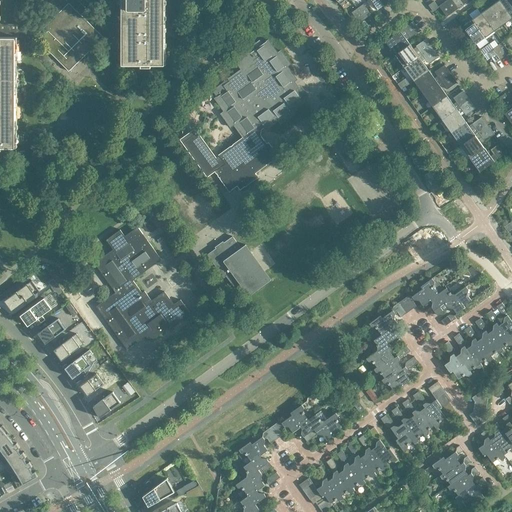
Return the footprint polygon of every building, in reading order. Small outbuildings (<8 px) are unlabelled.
[(81,15),(87,9),(80,2),(81,0),(122,0),(123,64),(122,64),(122,65),(141,65),(143,65),(151,65),(165,65),(165,64),(164,64),(163,0),(53,0),(44,9),(49,14),(34,30),(18,30),(18,24),(7,24),(0,24),(0,146),(2,147),(3,147),(16,147),(16,146),(15,146),(15,38),(16,38),(16,37),(18,37),(23,37),(35,37),(50,52),(67,69),(92,43),(95,46),(103,37),(93,27),(81,15)] [(384,6),(379,0),(370,0),(378,10),(384,6)] [(458,8),(452,0),(447,0),(445,2),(453,12),(458,8)] [(464,4),(460,0),(452,0),(458,8),(464,4)] [(511,18),(511,17),(499,0),(490,6),(504,25),(511,18)] [(511,0),(499,0),(511,17),(511,0)] [(439,8),(434,1),(429,5),(433,12),(439,8)] [(453,12),(445,2),(439,6),(447,17),(453,12)] [(371,15),(363,4),(358,8),(365,19),(371,15)] [(504,25),(490,6),(481,13),(494,31),(504,25)] [(365,19),(358,8),(352,12),(360,23),(365,19)] [(494,31),(481,13),(472,19),(485,38),(494,31)] [(485,38),(472,19),(463,26),(476,44),(485,38)] [(420,30),(413,21),(403,28),(410,37),(420,30)] [(410,44),(400,31),(386,41),(395,55),(410,44)] [(432,48),(426,39),(416,46),(422,55),(432,48)] [(267,143),(260,135),(261,129),(264,127),(266,130),(279,121),(281,124),(294,114),(292,111),(305,101),(294,86),(292,88),(290,85),(297,79),(288,66),(291,64),(281,50),(278,53),(268,40),(250,54),(256,62),(244,71),(242,69),(228,79),(235,88),(232,90),(230,88),(215,98),(224,111),(221,114),(231,127),(234,125),(244,138),(242,139),(243,139),(216,159),(195,130),(181,141),(180,141),(207,178),(209,176),(215,172),(230,191),(237,186),(240,190),(258,177),(255,173),(279,156),(269,142),(267,143)] [(92,43),(67,69),(69,71),(95,46),(92,43)] [(419,57),(410,44),(395,55),(405,68),(419,57)] [(506,55),(499,45),(493,49),(501,59),(506,55)] [(438,56),(437,54),(432,48),(422,55),(429,63),(438,56)] [(501,59),(493,49),(487,53),(495,63),(501,59)] [(429,70),(419,57),(405,68),(414,80),(429,70)] [(451,74),(445,65),(435,72),(441,81),(451,74)] [(438,83),(429,70),(414,80),(423,93),(438,83)] [(457,82),(451,74),(441,81),(447,89),(457,82)] [(215,94),(224,87),(224,86),(222,83),(220,84),(212,90),(215,94)] [(447,96),(438,83),(423,93),(433,106),(447,96)] [(470,100),(463,91),(454,98),(460,107),(470,100)] [(511,103),(505,94),(495,100),(502,110),(511,103)] [(457,109),(447,96),(433,106),(442,119),(457,109)] [(476,108),(470,100),(460,107),(466,115),(476,108)] [(466,122),(457,109),(442,119),(451,132),(466,122)] [(488,125),(482,117),(472,124),(478,132),(488,125)] [(475,135),(466,122),(451,132),(461,145),(475,135)] [(495,134),(488,125),(478,132),(485,141),(495,134)] [(485,148),(475,135),(461,145),(470,158),(485,148)] [(507,152),(501,143),(491,150),(497,159),(507,152)] [(494,161),(485,148),(470,158),(480,172),(494,161)] [(151,340),(189,313),(190,313),(181,300),(173,305),(169,300),(170,299),(165,291),(152,301),(145,291),(142,293),(133,281),(136,279),(136,278),(136,277),(160,259),(161,260),(162,259),(147,240),(144,243),(140,237),(143,234),(138,227),(125,236),(120,230),(120,231),(108,240),(107,239),(107,240),(114,249),(95,263),(95,264),(96,263),(105,276),(104,276),(107,280),(108,279),(117,292),(96,306),(99,310),(100,310),(128,348),(127,348),(127,349),(140,340),(138,336),(144,332),(146,336),(150,341),(151,341),(151,340)] [(270,280),(250,252),(245,246),(246,245),(241,248),(233,236),(207,255),(224,278),(226,276),(237,291),(244,286),(250,294),(249,295),(249,296),(271,280),(271,279),(270,280)] [(429,297),(437,292),(434,287),(435,287),(434,285),(434,281),(432,278),(421,286),(423,289),(412,296),(408,296),(403,299),(411,310),(416,306),(412,301),(415,299),(420,300),(421,302),(421,303),(423,306),(431,300),(429,297)] [(40,291),(32,280),(4,300),(12,311),(40,291)] [(464,305),(471,300),(468,296),(469,295),(468,294),(469,290),(466,287),(455,294),(457,297),(447,305),(445,303),(434,310),(438,315),(449,307),(454,308),(455,311),(457,314),(466,308),(464,305)] [(447,305),(457,297),(455,294),(452,294),(451,292),(450,292),(447,288),(439,293),(437,292),(429,297),(431,300),(433,302),(432,307),(434,310),(445,303),(447,305)] [(44,298),(21,315),(28,326),(38,319),(41,323),(45,320),(42,316),(52,309),(52,308),(57,304),(50,294),(44,298)] [(411,310),(403,299),(398,303),(406,313),(411,310)] [(66,306),(73,316),(77,313),(70,303),(66,306)] [(394,318),(395,313),(397,312),(401,317),(406,313),(398,303),(394,306),(393,310),(382,318),(381,315),(369,324),(372,327),(375,327),(377,329),(377,328),(380,332),(388,327),(390,330),(390,329),(398,324),(396,321),(394,318)] [(511,321),(508,315),(508,311),(502,303),(497,306),(505,317),(504,322),(501,324),(499,326),(504,334),(507,332),(511,339),(511,321)] [(504,334),(499,326),(497,323),(497,319),(491,310),(486,314),(494,325),(493,330),(491,332),(488,333),(488,334),(494,341),(496,340),(502,348),(502,347),(506,345),(508,344),(511,345),(511,344),(511,339),(507,332),(504,334)] [(445,326),(456,318),(454,315),(450,315),(441,321),(445,326)] [(58,318),(38,333),(46,344),(66,329),(58,318)] [(494,341),(488,334),(488,333),(486,330),(487,327),(481,318),(475,322),(483,333),(482,338),(480,339),(478,341),(477,341),(483,349),(485,347),(491,355),(495,352),(496,353),(497,352),(501,353),(504,350),(502,347),(502,348),(496,340),(494,341)] [(483,349),(477,341),(478,341),(475,338),(476,334),(470,326),(465,330),(472,340),(472,345),(469,347),(467,349),(472,357),(475,355),(480,363),(481,363),(484,360),(485,361),(487,360),(490,360),(493,358),(491,355),(485,347),(483,349)] [(388,343),(399,335),(397,332),(392,331),(390,329),(390,330),(388,327),(380,332),(382,334),(374,340),(377,345),(376,345),(378,347),(377,350),(379,353),(390,346),(388,343)] [(472,357),(467,349),(465,346),(465,342),(459,333),(454,337),(462,348),(461,353),(459,355),(456,356),(456,357),(461,365),(464,363),(469,371),(470,371),(474,368),(474,369),(476,367),(480,368),(483,366),(481,363),(480,363),(475,355),(472,357)] [(84,344),(77,334),(54,350),(62,360),(84,344)] [(391,353),(392,348),(403,340),(399,335),(388,343),(390,346),(379,353),(377,350),(366,358),(369,361),(372,362),(374,363),(377,367),(378,367),(385,362),(387,364),(395,358),(393,356),(391,353)] [(461,365),(456,357),(456,356),(454,354),(455,350),(449,341),(443,345),(451,356),(450,361),(448,363),(448,362),(445,365),(451,373),(453,371),(459,379),(463,376),(465,375),(469,376),(472,374),(470,371),(469,371),(464,363),(461,365)] [(399,363),(400,359),(411,351),(407,346),(398,352),(398,356),(395,358),(387,364),(385,362),(378,367),(377,367),(374,369),(376,372),(380,373),(381,374),(382,374),(385,377),(385,378),(393,372),(395,374),(403,369),(402,368),(401,366),(399,363)] [(65,367),(73,378),(84,370),(87,375),(99,366),(95,362),(98,360),(90,350),(74,361),(74,363),(71,363),(65,367)] [(406,374),(408,370),(418,362),(415,356),(406,362),(405,366),(402,368),(403,369),(395,374),(393,372),(385,378),(385,377),(382,380),(384,383),(388,383),(389,385),(390,384),(393,389),(401,383),(402,386),(411,380),(408,377),(406,374)] [(104,384),(97,373),(81,385),(88,396),(104,384)] [(432,393),(442,386),(438,381),(428,388),(432,393)] [(435,398),(445,391),(442,386),(432,393),(435,398)] [(366,392),(375,403),(380,400),(371,389),(366,392)] [(439,403),(449,396),(445,391),(435,398),(436,399),(439,403)] [(488,399),(482,391),(472,398),(475,402),(488,399)] [(115,392),(95,406),(101,418),(122,402),(115,392)] [(446,417),(444,414),(440,409),(442,407),(439,403),(436,399),(431,403),(426,402),(418,392),(413,395),(419,404),(423,404),(425,407),(431,415),(428,417),(434,425),(436,428),(439,426),(440,422),(441,421),(441,420),(445,417),(446,417)] [(442,407),(450,402),(452,401),(449,396),(439,403),(442,407)] [(365,409),(356,398),(352,401),(360,412),(365,409)] [(434,425),(428,417),(431,415),(425,407),(420,411),(415,410),(408,399),(402,403),(408,411),(412,412),(414,415),(420,423),(418,425),(423,433),(426,436),(429,433),(429,430),(431,428),(430,428),(434,425)] [(486,409),(488,399),(475,402),(474,407),(486,409)] [(444,414),(453,407),(450,402),(442,407),(440,409),(444,414)] [(299,423),(307,418),(307,417),(306,417),(304,414),(304,413),(303,411),(304,408),(302,405),(291,413),(292,415),(282,423),(278,422),(273,425),(281,436),(286,433),(282,427),(284,426),(289,427),(291,429),(293,432),(301,426),(299,423)] [(423,433),(418,425),(420,423),(414,415),(410,418),(405,418),(397,407),(392,411),(398,419),(401,420),(404,423),(409,431),(407,433),(413,440),(415,443),(418,441),(419,437),(420,436),(420,435),(423,433)] [(447,419),(457,412),(453,407),(444,414),(446,417),(445,417),(447,419)] [(484,419),(486,409),(474,407),(473,412),(484,419)] [(484,419),(473,412),(469,415),(476,424),(484,419)] [(333,432),(341,426),(338,422),(339,421),(337,420),(338,416),(336,413),(325,421),(327,423),(316,431),(315,429),(304,437),(307,442),(318,434),(323,435),(325,437),(327,440),(335,434),(333,432)] [(316,431),(327,423),(325,421),(321,420),(320,418),(320,419),(316,414),(308,420),(307,418),(299,423),(301,426),(302,428),(302,434),(301,434),(304,437),(315,429),(316,431)] [(511,424),(510,421),(510,417),(508,414),(503,418),(507,424),(506,429),(504,430),(503,430),(501,432),(507,440),(509,438),(511,442),(511,424)] [(413,440),(407,433),(409,431),(404,423),(399,426),(394,425),(386,415),(381,418),(387,427),(391,427),(399,438),(396,440),(404,451),(407,449),(408,445),(409,444),(409,443),(413,440)] [(507,440),(501,432),(499,429),(500,425),(497,422),(492,426),(496,431),(495,437),(493,438),(492,438),(490,440),(496,448),(498,446),(504,454),(508,451),(509,452),(510,451),(511,450),(511,442),(509,438),(507,440)] [(281,436),(273,425),(268,429),(276,440),(281,436)] [(388,450),(380,439),(380,435),(374,427),(369,431),(377,442),(376,447),(374,448),(373,448),(371,450),(377,458),(379,456),(385,464),(389,461),(390,462),(391,461),(395,462),(398,459),(390,448),(388,450)] [(0,448),(11,439),(7,435),(9,433),(6,429),(0,434),(0,448)] [(264,445),(265,440),(267,438),(271,443),(276,440),(268,429),(263,433),(263,436),(252,444),(250,442),(239,450),(241,453),(245,454),(246,455),(247,455),(250,459),(258,453),(260,456),(268,450),(266,447),(264,445)] [(496,448),(490,440),(488,437),(489,433),(487,430),(481,434),(485,439),(484,444),(482,446),(479,448),(485,456),(487,454),(493,462),(497,459),(498,459),(499,458),(503,459),(506,457),(504,454),(498,446),(496,448)] [(377,458),(371,450),(369,447),(370,443),(364,435),(358,438),(366,449),(365,454),(363,456),(360,458),(366,466),(368,464),(374,472),(378,469),(379,470),(380,469),(384,469),(387,467),(385,464),(379,456),(377,458)] [(0,459),(1,461),(20,447),(17,443),(15,444),(11,439),(0,448),(0,459)] [(366,466),(360,458),(358,455),(359,451),(353,442),(348,446),(356,457),(355,462),(352,464),(350,465),(350,466),(355,474),(358,472),(363,480),(364,479),(368,477),(370,476),(374,477),(377,475),(374,472),(368,464),(366,466)] [(457,460),(458,454),(463,451),(460,445),(457,447),(456,451),(445,459),(444,457),(432,465),(435,468),(439,468),(440,470),(440,469),(443,473),(451,467),(453,470),(461,464),(457,460)] [(7,469),(26,456),(23,452),(21,453),(18,449),(20,447),(1,461),(7,469)] [(355,474),(350,466),(350,465),(348,462),(348,459),(342,450),(337,454),(345,465),(344,470),(342,471),(339,473),(345,481),(347,479),(353,487),(357,484),(357,485),(359,484),(363,485),(366,482),(364,479),(363,480),(358,472),(355,474)] [(258,470),(269,462),(267,459),(261,458),(260,456),(258,453),(250,459),(251,461),(243,466),(247,471),(246,471),(247,473),(247,477),(249,479),(260,472),(258,470)] [(12,478),(32,466),(30,461),(28,463),(24,458),(26,457),(26,456),(7,469),(12,478)] [(465,470),(466,465),(471,461),(467,456),(464,458),(464,462),(461,464),(453,470),(451,467),(443,473),(440,475),(442,479),(446,479),(447,481),(448,480),(451,484),(459,478),(461,481),(469,475),(465,470)] [(345,481),(339,473),(337,470),(338,466),(332,458),(326,462),(334,473),(333,477),(331,479),(328,481),(334,489),(336,487),(342,495),(346,492),(347,493),(348,492),(352,492),(355,490),(353,487),(347,479),(345,481)] [(261,480),(262,475),(273,467),(269,462),(258,470),(260,472),(249,479),(247,477),(236,484),(238,488),(242,488),(243,490),(244,489),(247,494),(255,488),(257,490),(265,485),(263,482),(261,480)] [(334,489),(328,481),(326,478),(327,474),(321,465),(316,469),(323,480),(322,485),(320,487),(317,489),(319,492),(323,497),(325,496),(329,500),(331,503),(335,500),(336,501),(338,499),(341,500),(344,498),(342,495),(336,487),(334,489)] [(18,487),(38,476),(36,471),(33,472),(30,467),(32,466),(12,478),(18,487)] [(473,481),(474,476),(479,472),(475,467),(472,469),(471,473),(469,475),(461,481),(459,478),(451,484),(448,486),(450,489),(454,490),(455,491),(456,491),(459,495),(467,489),(468,491),(476,486),(473,481)] [(269,485),(280,477),(277,472),(268,478),(267,482),(269,485)] [(484,497),(480,492),(481,487),(487,483),(483,477),(480,480),(479,484),(476,486),(468,491),(467,489),(459,495),(456,497),(458,500),(462,500),(463,502),(467,506),(474,501),(476,503),(484,497)] [(167,478),(143,496),(149,506),(175,492),(167,478)] [(303,490),(313,483),(309,478),(299,485),(303,490)] [(197,486),(195,481),(184,487),(187,492),(197,486)] [(306,494),(316,487),(313,483),(303,490),(306,494)] [(187,492),(187,495),(201,494),(201,496),(205,496),(199,485),(187,492)] [(217,498),(225,492),(222,487),(218,489),(217,498)] [(310,499),(319,492),(317,489),(316,487),(306,494),(310,499)] [(255,504),(266,496),(264,493),(258,492),(257,490),(255,488),(247,494),(248,496),(241,501),(244,506),(243,506),(245,508),(244,511),(249,511),(257,507),(255,504)] [(313,504),(316,502),(323,497),(319,492),(310,499),(313,504)] [(258,511),(259,509),(270,501),(266,496),(255,504),(257,507),(249,511),(244,511),(243,511),(258,511)] [(319,507),(329,500),(325,496),(323,497),(316,502),(319,507)] [(322,511),(323,511),(333,505),(331,503),(329,500),(319,507),(322,511)] [(182,511),(177,503),(168,508),(160,511),(182,511)]
